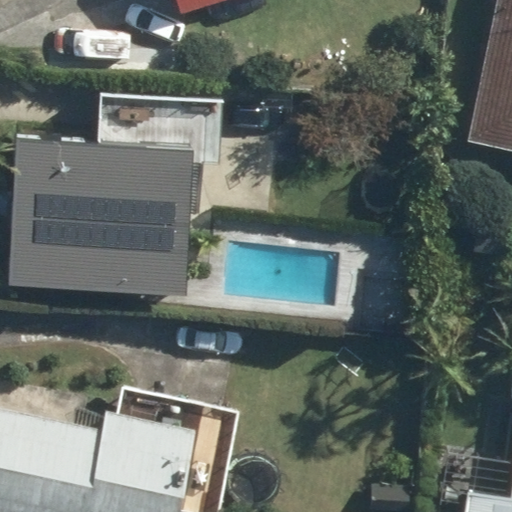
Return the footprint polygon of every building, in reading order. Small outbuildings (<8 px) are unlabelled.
[(210,0),(177,0),(180,9),(210,0)] [(511,0),(489,0),(461,142),(511,151),(511,0)] [(187,137),(7,129),(0,280),(181,288),(187,137)] [(326,167),(324,219),(424,223),(426,171),(326,167)] [(0,388),(0,511),(216,511),(238,407),(116,382),(110,411),(0,388)] [(511,511),(511,493),(465,486),(460,511),(511,511)]
